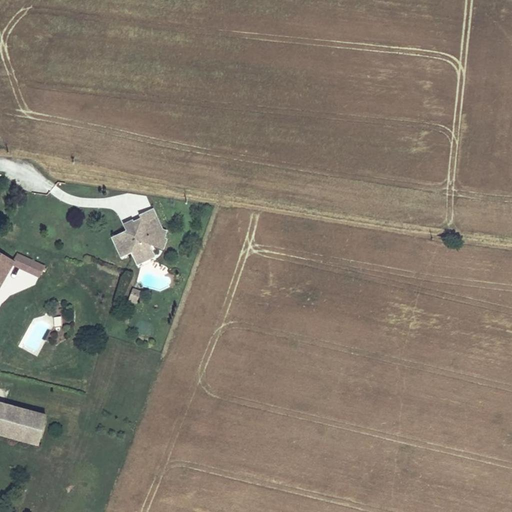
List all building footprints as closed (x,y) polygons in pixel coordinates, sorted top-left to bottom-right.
[(125,228),(111,234),(118,253),(128,249),(130,254),(147,247),(149,242),(161,248),(166,239),(161,236),(164,230),(164,228),(160,226),(152,207),(139,212),(141,217),(135,219),(136,222),(133,223),(136,229),(129,232),(127,227),(125,228)] [(127,227),(129,232),(136,229),(133,223),(136,222),(135,219),(133,217),(122,221),(125,228),(127,227)] [(147,247),(130,254),(133,262),(150,255),(147,247)] [(0,250),(0,270),(7,274),(12,264),(39,277),(44,266),(16,252),(13,258),(0,250)] [(136,302),(139,289),(131,287),(128,300),(136,302)] [(0,398),(0,432),(3,433),(12,402),(0,398)] [(46,411),(12,402),(3,433),(38,442),(46,411)]
